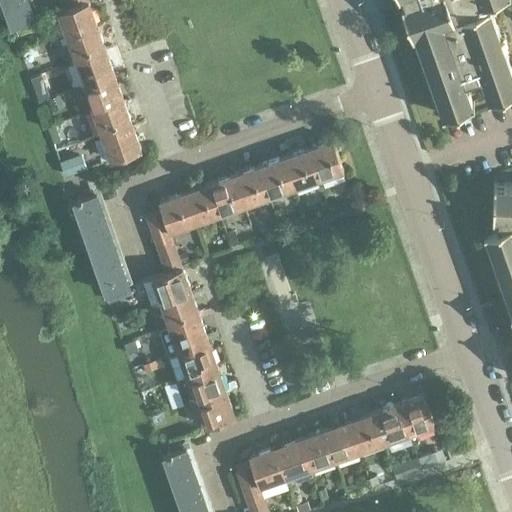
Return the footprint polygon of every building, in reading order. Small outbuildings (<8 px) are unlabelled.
[(28,0),(3,0),(11,21),(33,13),(28,0)] [(71,0),(72,1),(58,6),(67,31),(97,21),(89,0),(71,0)] [(403,0),(404,2),(403,3),(403,2),(401,2),(402,5),(413,34),(414,33),(415,32),(443,112),(442,112),(442,113),(474,102),(473,101),(472,102),(465,80),(481,74),(489,96),(487,96),(488,97),(511,88),(511,69),(489,5),(490,4),(490,3),(488,4),(486,0),(403,0)] [(97,21),(67,31),(75,56),(105,46),(97,21)] [(105,46),(75,56),(84,81),(114,71),(105,46)] [(114,71),(84,81),(92,106),(122,95),(114,71)] [(51,109),(63,105),(55,83),(43,88),(51,109)] [(122,95),(92,106),(101,130),(131,120),(122,95)] [(131,120),(101,130),(110,156),(140,146),(131,120)] [(332,135),(307,144),(318,175),(344,166),(332,135)] [(307,144),(282,153),(293,183),(318,175),(307,144)] [(85,150),(62,156),(66,171),(88,165),(85,150)] [(282,153),(258,161),(268,192),(293,183),(282,153)] [(258,161),(233,170),(244,201),(268,192),(258,161)] [(233,170),(208,179),(219,209),(244,201),(233,170)] [(208,179),(184,187),(194,218),(219,209),(208,179)] [(511,183),(495,183),(495,181),(494,181),(492,215),(494,215),(494,213),(498,214),(497,225),(483,230),(484,231),(485,231),(511,307),(511,310),(511,311),(511,310),(510,311),(511,315),(511,183)] [(161,206),(146,211),(156,241),(171,235),(168,227),(194,218),(184,187),(158,196),(161,206)] [(71,197),(72,199),(80,220),(103,211),(94,188),(71,197)] [(103,211),(80,220),(88,242),(111,234),(103,211)] [(257,237),(264,235),(260,224),(253,226),(257,237)] [(233,246),(240,243),(236,232),(228,234),(233,246)] [(111,234),(88,242),(96,265),(119,256),(111,234)] [(171,235),(156,241),(166,268),(152,273),(152,274),(136,280),(139,289),(156,284),(161,299),(191,288),(182,262),(181,263),(171,235)] [(119,256),(96,265),(104,288),(127,280),(119,256)] [(191,288),(161,299),(169,323),(200,312),(191,288)] [(200,312),(169,323),(178,347),(208,337),(200,312)] [(208,337),(178,347),(186,372),(217,361),(208,337)] [(217,361),(186,372),(195,396),(226,385),(217,361)] [(226,385),(195,396),(204,421),(235,411),(226,385)] [(424,390),(399,398),(409,429),(435,421),(424,390)] [(399,398),(374,407),(385,438),(409,429),(399,398)] [(374,407),(349,416),(360,447),(385,438),(374,407)] [(349,416),(324,424),(335,455),(360,447),(349,416)] [(324,424),(300,433),(311,464),(335,455),(324,424)] [(300,433),(275,442),(286,473),(311,464),(300,433)] [(237,466),(247,494),(263,489),(260,482),(286,473),(275,442),(250,451),(253,460),(237,466)] [(163,452),(171,475),(195,466),(187,443),(163,452)] [(195,466),(171,475),(179,497),(203,489),(195,466)] [(362,480),(365,488),(380,482),(378,475),(362,480)] [(203,489),(179,497),(184,511),(207,511),(211,511),(203,489)] [(263,489),(247,494),(253,511),(270,511),(268,504),(263,489)]
